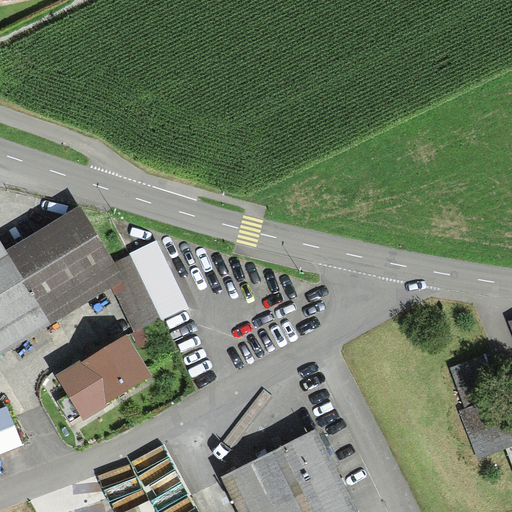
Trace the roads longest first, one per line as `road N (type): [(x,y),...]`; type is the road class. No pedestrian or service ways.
road 1 (residential): [(389,262),(294,357),(155,430),(0,489)]
road 2 (tertiary): [(389,262),(118,186)]
road 3 (residential): [(118,186),(109,161),(0,112)]
road 4 (tertiary): [(118,186),(0,147)]
road 5 (tertiary): [(511,284),(389,262)]
